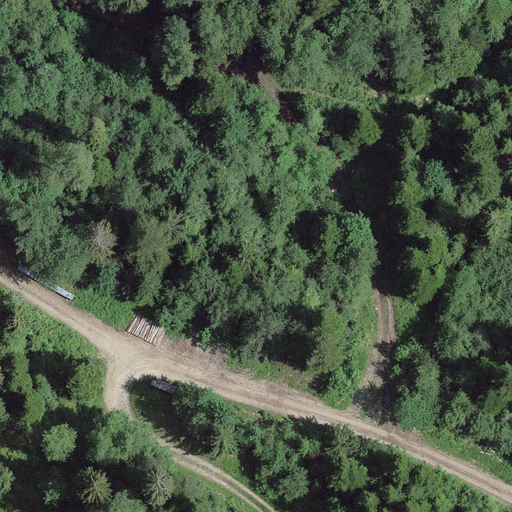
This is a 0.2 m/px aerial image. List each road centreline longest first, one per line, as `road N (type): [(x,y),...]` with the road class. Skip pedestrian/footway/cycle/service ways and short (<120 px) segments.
road 1 (track): [(273,511),(241,487),(149,442),(119,395),(121,360),(154,351),(427,456),(511,498)]
road 2 (track): [(154,351),(0,268)]
